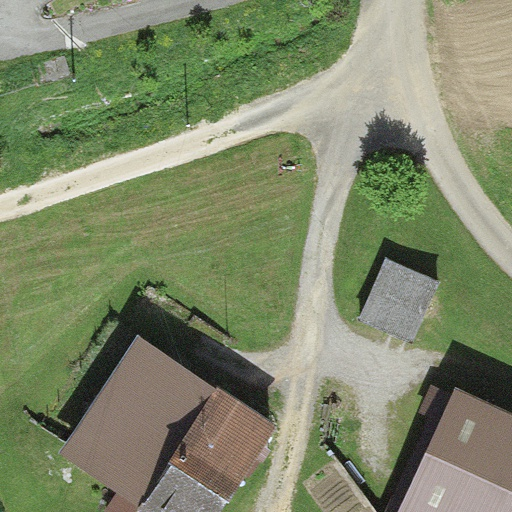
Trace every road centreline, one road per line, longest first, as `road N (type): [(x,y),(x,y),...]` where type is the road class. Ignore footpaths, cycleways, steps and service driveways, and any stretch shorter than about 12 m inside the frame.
road 1 (track): [(412,73),(346,103),(0,199)]
road 2 (track): [(394,366),(511,401)]
